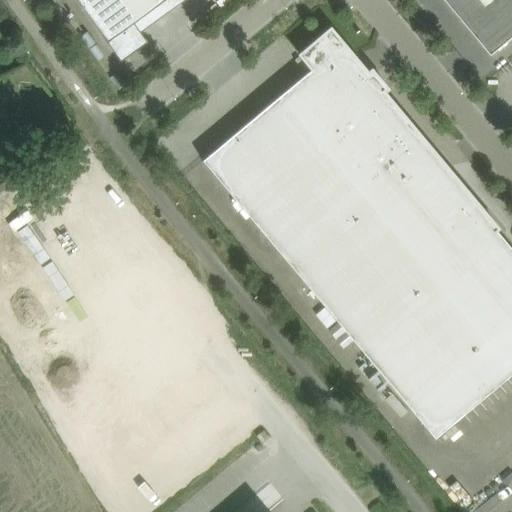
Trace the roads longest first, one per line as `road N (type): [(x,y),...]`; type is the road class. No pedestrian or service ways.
road 1 (unclassified): [(511,166),(372,0)]
road 2 (unclassified): [(213,351),(348,511)]
road 3 (unclassified): [(106,132),(5,0)]
road 4 (unclassified): [(262,0),(152,97)]
